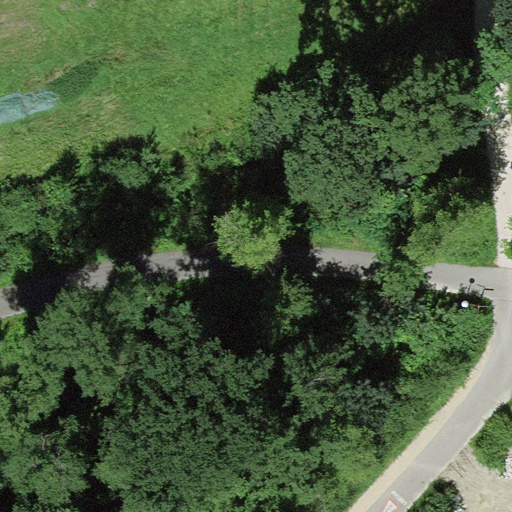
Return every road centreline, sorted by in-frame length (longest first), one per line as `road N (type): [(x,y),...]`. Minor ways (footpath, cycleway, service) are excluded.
road 1 (track): [(0,295),(161,260),(322,248),(487,284),(511,299)]
road 2 (track): [(485,0),(511,211)]
road 3 (track): [(404,511),(511,390)]
